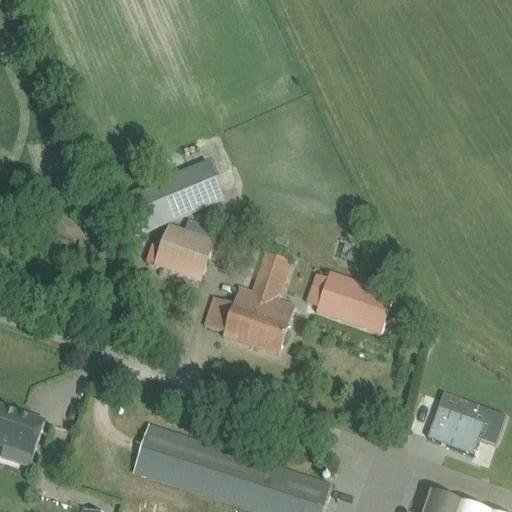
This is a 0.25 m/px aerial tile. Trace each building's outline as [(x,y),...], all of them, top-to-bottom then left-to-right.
[(225,203),(209,163),(119,201),(135,240),(225,203)] [(172,233),(161,262),(158,269),(201,285),(214,249),(172,233)] [(215,300),(212,309),(205,328),(226,335),(224,339),(280,358),(296,310),(279,305),(292,264),(264,255),(257,275),(260,276),(258,284),(263,286),(259,297),(241,291),(235,307),(215,300)] [(307,311),(382,337),(395,299),(320,273),(307,311)] [(444,397),(428,441),(474,457),(486,426),(465,418),(469,406),(444,397)] [(0,408),(0,446),(6,449),(2,459),(31,469),(46,425),(0,408)] [(134,474),(249,511),(323,511),(331,487),(150,428),(134,474)] [(481,511),(433,495),(426,511),(481,511)]
